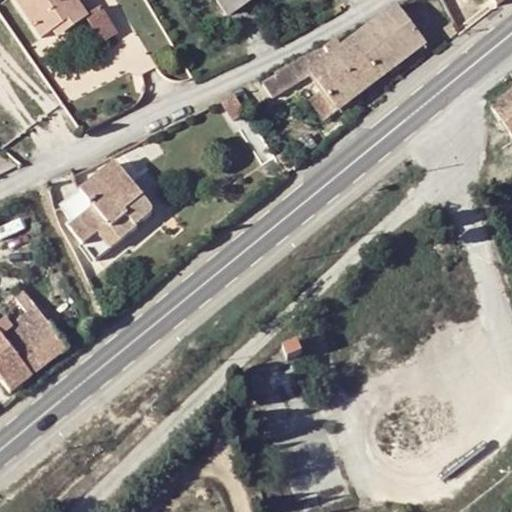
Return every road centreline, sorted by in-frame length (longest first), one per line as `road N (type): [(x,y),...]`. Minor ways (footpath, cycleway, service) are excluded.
road 1 (secondary): [(440,92),(0,446)]
road 2 (residential): [(78,511),(456,161)]
road 3 (residential): [(380,0),(0,188)]
road 4 (residential): [(456,161),(511,323)]
